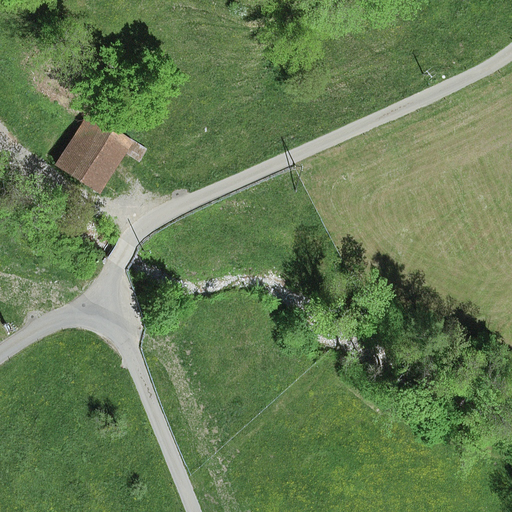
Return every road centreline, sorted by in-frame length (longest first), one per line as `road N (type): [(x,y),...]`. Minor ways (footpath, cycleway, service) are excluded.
road 1 (unclassified): [(511,53),(140,227),(102,294)]
road 2 (unclassified): [(192,511),(102,294)]
road 3 (unclassified): [(0,358),(102,294)]
